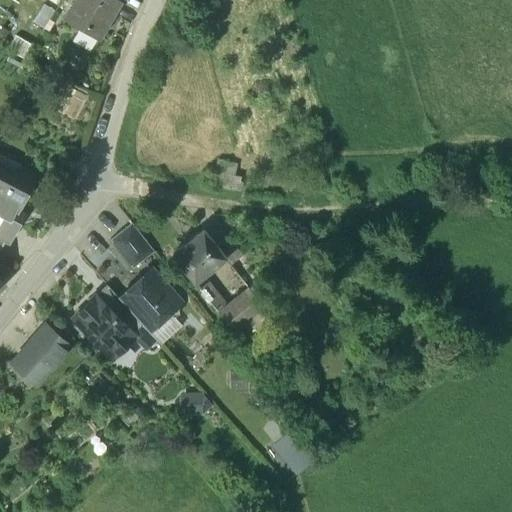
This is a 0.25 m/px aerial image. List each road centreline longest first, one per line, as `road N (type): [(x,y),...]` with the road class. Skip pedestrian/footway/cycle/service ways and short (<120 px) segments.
road 1 (track): [(95,181),(252,211),(444,202),(511,209)]
road 2 (residential): [(0,320),(73,229),(160,0)]
